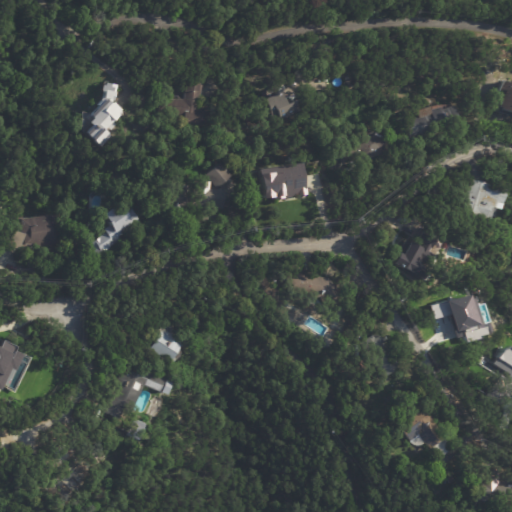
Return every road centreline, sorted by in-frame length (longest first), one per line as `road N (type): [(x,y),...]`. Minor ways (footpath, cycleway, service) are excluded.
road 1 (residential): [(511,147),(468,149),(344,239),(282,242),(143,269),(63,311),(24,307),(0,290)]
road 2 (residential): [(511,28),(79,25),(60,18),(50,0)]
road 3 (residential): [(225,251),(273,341),(333,393),(343,466),(365,511)]
road 4 (residential): [(511,437),(470,419),(344,239)]
road 5 (residential): [(63,311),(89,357),(79,393),(62,417),(0,428)]
